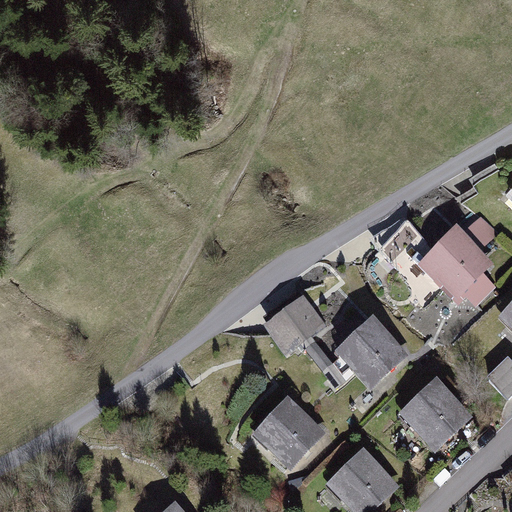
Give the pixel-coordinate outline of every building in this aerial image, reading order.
[(491,271),(461,240),(425,273),(455,305),(491,271)] [(486,276),(468,298),(477,306),(496,284),(486,276)] [(319,334),(299,305),(262,331),(283,359),(319,334)] [(408,361),(378,328),(340,363),(371,396),(408,361)] [(509,405),(511,401),(511,364),(510,362),(488,384),(509,405)] [(473,421),(442,388),(403,424),(434,457),(473,421)] [(278,395),(250,437),(260,443),(287,401),(278,395)] [(323,441),(292,411),(258,445),(289,476),(323,441)] [(378,511),(399,491),(368,460),(334,493),(353,511),(378,511)]
